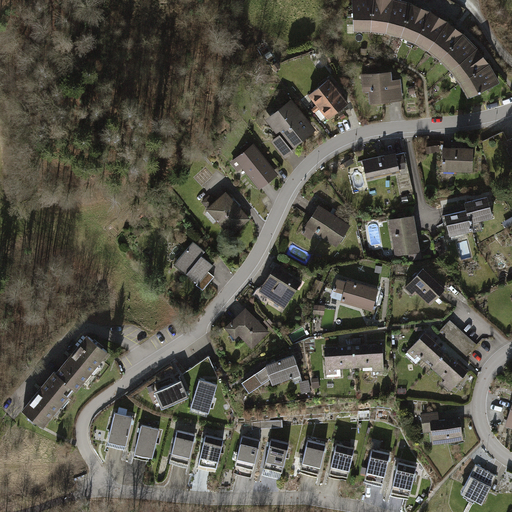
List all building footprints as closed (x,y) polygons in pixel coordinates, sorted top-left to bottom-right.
[(372,29),(374,0),(355,0),(356,29),(372,29)] [(387,30),(394,0),(374,0),(372,29),(387,30)] [(402,35),(415,0),(413,0),(394,0),(387,30),(402,35)] [(417,40),(433,9),(415,0),(402,35),(417,40)] [(430,48),(451,19),(433,9),(417,40),(430,48)] [(442,59),(466,32),(451,19),(430,48),(442,59)] [(453,70),(480,46),(466,32),(442,59),(453,70)] [(461,83),(492,63),(480,46),(453,70),(461,83)] [(468,97),(502,80),(492,63),(461,83),(468,97)] [(393,72),(363,73),(365,103),(405,101),(403,78),(393,78),(393,72)] [(319,105),(341,88),(332,76),(310,93),(319,105)] [(329,118),(351,100),(341,88),(319,105),(329,118)] [(319,131),(294,98),(270,116),(281,132),(274,137),(287,154),(319,131)] [(281,173),(255,141),(237,156),(263,188),(281,173)] [(473,148),(444,148),(444,172),(473,172),(473,148)] [(400,170),(397,154),(364,161),(367,177),(400,170)] [(253,218),(228,190),(209,207),(234,235),(253,218)] [(493,217),(488,197),(466,202),(468,210),(471,223),(493,217)] [(354,223),(326,206),(312,231),(340,247),(354,223)] [(450,237),(473,231),(471,223),(468,210),(445,216),(450,237)] [(422,253),(416,215),(390,219),(393,236),(391,236),(394,257),(422,253)] [(206,250),(195,241),(174,268),(198,287),(216,264),(203,254),(206,250)] [(442,242),(434,246),(439,255),(447,251),(442,242)] [(301,282),(276,266),(261,289),(272,296),(270,300),(284,309),(301,282)] [(448,287),(425,267),(409,285),(431,305),(448,287)] [(382,287),(343,275),(339,288),(345,290),(342,299),(375,309),(382,287)] [(316,303),(315,311),(325,312),(326,304),(316,303)] [(267,331),(246,308),(225,327),(234,337),(238,334),(249,347),(267,331)] [(479,345),(452,320),(441,332),(467,357),(479,345)] [(435,365),(449,349),(427,330),(409,352),(420,361),(424,356),(435,365)] [(111,351),(89,333),(58,370),(78,386),(81,389),(111,351)] [(385,370),(384,343),(361,344),(361,338),(355,338),(355,344),(357,366),(365,366),(365,371),(385,370)] [(357,366),(355,344),(340,345),(327,346),(329,376),(343,375),(343,367),(357,366)] [(453,388),(471,367),(449,349),(435,365),(449,377),(445,382),(453,388)] [(302,374),(295,353),(266,362),(241,381),(248,392),(270,376),(272,383),(302,374)] [(58,370),(55,368),(24,406),(47,424),(78,386),(58,370)] [(187,396),(179,378),(151,391),(159,408),(187,396)] [(216,383),(197,378),(189,406),(208,412),(216,383)] [(310,379),(302,380),(303,391),(311,390),(310,379)] [(129,415),(113,411),(105,444),(122,448),(129,415)] [(461,439),(459,417),(436,419),(435,416),(435,412),(420,413),(421,430),(429,429),(430,441),(461,439)] [(157,428),(139,424),(131,459),(149,463),(157,428)] [(191,433),(175,429),(167,463),(184,466),(191,433)] [(220,437),(203,434),(196,467),(213,470),(220,437)] [(258,439),(241,435),(234,468),(250,472),(258,439)] [(287,442),(270,438),(263,471),(280,475),(287,442)] [(323,443),(307,440),(300,473),(317,476),(323,443)] [(352,446),(336,443),(328,476),(345,479),(352,446)] [(388,452),(371,449),(364,482),(381,485),(388,452)] [(414,464),(396,461),(390,494),(407,498),(414,464)] [(497,477),(477,467),(464,494),(485,504),(497,477)]
